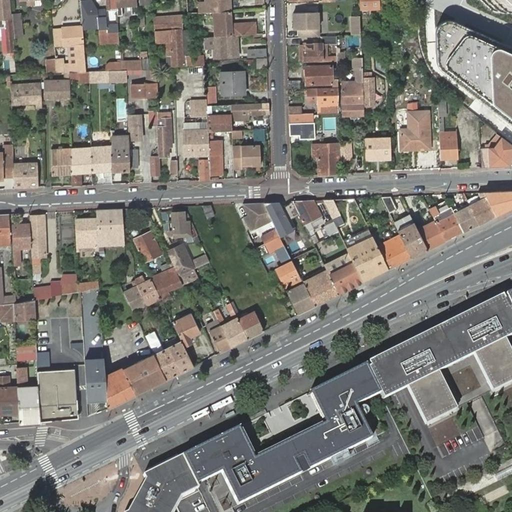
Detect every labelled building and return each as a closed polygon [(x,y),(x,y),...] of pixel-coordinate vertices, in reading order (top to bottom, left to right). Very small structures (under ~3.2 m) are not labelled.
[(0,0),(0,27),(5,27),(6,51),(9,51),(10,55),(13,55),(8,0),(1,0),(2,0),(0,0)] [(91,0),(80,0),(82,29),(97,28),(97,8),(91,0)] [(107,0),(108,10),(116,9),(115,0),(107,0)] [(137,13),(136,0),(115,0),(116,9),(116,13),(122,13),(121,3),(130,3),(131,13),(137,13)] [(230,11),(228,0),(202,0),(203,4),(199,4),(199,12),(214,12),(230,11)] [(361,0),(361,9),(381,8),(381,0),(361,0)] [(511,0),(481,0),(494,11),(498,13),(503,14),(511,13),(511,0)] [(97,28),(98,43),(115,42),(114,26),(105,26),(104,8),(97,8),(97,28)] [(231,11),(230,11),(214,12),(215,36),(231,36),(237,35),(255,34),(255,23),(231,24),(231,11)] [(319,12),(299,13),(300,30),(305,30),(305,38),(320,37),(319,12)] [(20,14),(12,14),(14,37),(21,37),(20,14)] [(173,65),(190,65),(189,57),(181,57),(178,15),(153,16),(154,29),(164,29),(165,43),(165,54),(170,54),(170,65),(173,65)] [(359,35),(360,16),(350,15),(349,35),(359,35)] [(442,25),(439,33),(441,60),(442,64),(445,68),(511,120),(511,51),(458,22),(450,22),(442,25)] [(66,73),(85,71),(82,29),(81,23),(61,24),(63,44),(74,43),(75,62),(62,62),(62,56),(55,56),(56,62),(57,73),(62,73),(66,73)] [(63,44),(61,24),(53,24),(54,44),(63,44)] [(165,43),(164,29),(154,29),(154,44),(165,43)] [(203,56),(203,59),(214,59),(214,57),(238,56),(237,35),(231,36),(215,36),(202,37),(203,56)] [(347,37),(348,46),(360,46),(360,36),(347,37)] [(338,61),(338,57),(338,56),(323,56),(323,42),(307,43),(307,50),(304,51),(305,60),(322,59),(322,62),(338,61)] [(307,50),(307,43),(298,43),(299,60),(305,60),(304,51),(307,50)] [(266,56),(265,48),(256,49),(256,57),(266,56)] [(256,57),(256,49),(247,49),(248,57),(256,57)] [(203,65),(203,60),(203,59),(203,56),(193,57),(193,65),(203,65)] [(140,68),(156,67),(155,57),(140,58),(140,59),(140,68)] [(125,69),(140,68),(140,59),(119,61),(119,69),(125,69)] [(256,68),(266,67),(266,59),(256,59),(256,68)] [(46,62),(47,74),(57,73),(56,62),(46,62)] [(330,87),(339,87),(338,68),(333,68),(333,65),(307,66),(308,85),(330,84),(330,87)] [(107,81),(125,80),(125,69),(119,69),(107,70),(107,81)] [(87,83),(107,81),(107,70),(99,70),(87,71),(87,83)] [(67,84),(87,83),(87,71),(85,71),(66,73),(67,84)] [(240,71),(223,72),(223,94),(241,93),(240,71)] [(68,96),(67,84),(66,73),(62,73),(62,80),(44,81),(46,100),(65,99),(65,96),(68,96)] [(363,77),(363,78),(364,105),(375,105),(374,77),(363,77)] [(344,115),(364,115),(364,105),(363,78),(359,79),(359,86),(347,86),(346,81),(343,81),(344,115)] [(288,81),(289,90),(301,89),(301,80),(288,81)] [(154,82),(131,83),(132,97),(156,96),(154,82)] [(19,109),(41,108),(40,83),(9,85),(11,116),(19,116),(19,109)] [(215,104),(214,88),(204,88),(205,99),(205,105),(215,104)] [(338,106),(337,89),(308,90),(309,104),(319,104),(319,106),(338,106)] [(117,98),(116,118),(125,118),(126,98),(117,98)] [(206,116),(205,105),(205,99),(190,100),(191,117),(206,116)] [(437,116),(446,116),(446,99),(437,99),(437,116)] [(248,103),(230,104),(231,120),(248,120),(253,119),(253,114),(267,114),(267,103),(248,103)] [(215,104),(205,105),(206,116),(207,129),(232,128),(231,120),(230,104),(215,104)] [(289,106),(289,114),(307,113),(307,106),(289,106)] [(418,149),(416,110),(410,110),(410,130),(400,130),(400,150),(418,149)] [(428,110),(416,110),(418,149),(430,149),(428,110)] [(158,113),(158,112),(149,112),(150,127),(159,126),(158,113)] [(159,126),(160,155),(160,156),(170,156),(169,146),(173,146),(171,113),(163,113),(163,126),(159,126)] [(289,114),(290,123),(299,122),(308,122),(308,113),(307,113),(289,114)] [(141,114),(129,115),(129,139),(141,139),(141,114)] [(308,122),(299,122),(300,137),(304,137),(304,139),(315,139),(314,122),(308,122)] [(211,180),(208,141),(207,129),(180,131),(182,157),(199,157),(200,180),(211,180)] [(253,129),(253,141),(264,141),(264,129),(253,129)] [(241,138),(241,130),(232,130),(233,138),(241,138)] [(441,159),(458,158),(457,132),(444,133),(440,133),(441,159)] [(511,144),(501,136),(499,135),(492,146),(480,147),(481,167),(507,166),(511,164),(511,144)] [(130,168),(129,156),(129,150),(128,136),(110,137),(111,147),(113,173),(130,172),(130,168)] [(391,159),(390,136),(365,136),(366,160),(391,159)] [(211,180),(221,179),(221,175),(223,174),(221,156),(223,156),(222,140),(208,141),(211,180)] [(319,175),(339,174),(338,142),(311,142),(311,154),(318,154),(319,175)] [(260,144),(233,146),(234,168),(243,168),(242,166),(242,163),(252,162),(252,165),(261,164),(260,144)] [(92,174),(113,173),(111,147),(91,148),(92,174)] [(81,175),(92,174),(91,148),(70,150),(72,175),(72,187),(82,186),(81,175)] [(129,156),(130,168),(139,168),(138,149),(129,150),(129,156)] [(72,175),(70,150),(51,151),(53,177),(72,175)] [(14,177),(14,166),(13,158),(3,158),(3,153),(0,153),(0,180),(5,180),(4,177),(14,177)] [(153,172),(161,172),(160,156),(160,155),(152,155),(153,172)] [(15,190),(39,189),(38,164),(14,166),(14,177),(15,190)] [(496,217),(511,208),(511,191),(484,193),(496,217)] [(480,225),(496,217),(484,193),(477,193),(481,199),(469,205),(470,206),(480,225)] [(412,258),(429,250),(417,228),(411,215),(400,220),(396,210),(397,209),(391,198),(382,198),(401,236),(412,258)] [(293,203),(306,228),(311,226),(309,221),(321,216),(314,201),(293,203)] [(333,201),(323,201),(333,221),(341,217),(333,201)] [(277,230),(280,236),(292,230),(278,203),(264,204),(272,220),(277,230)] [(272,220),(264,204),(243,205),(249,216),(244,218),(250,231),(272,220)] [(464,233),(480,225),(470,206),(459,212),(457,208),(453,210),(464,233)] [(207,220),(215,217),(211,207),(202,207),(207,220)] [(447,241),(464,233),(453,210),(451,207),(434,216),(435,218),(447,241)] [(184,208),(171,208),(173,238),(191,236),(191,238),(197,236),(184,208)] [(115,211),(96,212),(96,220),(97,251),(97,258),(102,258),(101,239),(117,238),(117,245),(123,244),(123,241),(123,231),(116,232),(115,211)] [(30,215),(27,216),(28,225),(29,238),(31,266),(38,266),(37,253),(45,253),(44,246),(45,246),(43,218),(30,218),(30,215)] [(9,216),(0,216),(0,248),(10,248),(9,216)] [(429,250),(447,241),(435,218),(417,228),(429,250)] [(97,251),(96,220),(77,221),(79,251),(97,251)] [(324,238),(324,240),(339,232),(334,222),(327,225),(327,227),(320,230),(321,234),(317,236),(319,240),(324,238)] [(28,225),(11,227),(14,277),(20,277),(18,239),(29,238),(28,225)] [(251,243),(255,249),(265,244),(280,236),(277,230),(251,243)] [(150,233),(133,241),(144,264),(161,256),(150,233)] [(280,236),(265,244),(269,253),(285,245),(280,236)] [(389,270),(412,258),(401,236),(378,247),(389,270)] [(363,282),(389,270),(378,247),(373,237),(347,250),(351,256),(363,282)] [(182,246),(166,253),(173,267),(178,277),(188,272),(193,270),(190,264),(182,246)] [(206,256),(190,264),(193,270),(194,270),(201,266),(209,262),(206,256)] [(339,294),(363,282),(351,256),(346,259),(349,264),(333,272),(331,267),(327,270),(339,294)] [(294,263),(277,272),(287,292),(304,284),(300,274),(294,263)] [(160,266),(148,272),(150,278),(162,271),(160,266)] [(167,292),(182,285),(178,277),(173,267),(150,280),(158,297),(160,295),(163,302),(170,298),(167,292)] [(198,278),(194,270),(193,270),(188,272),(178,277),(182,285),(182,286),(198,278)] [(316,306),(339,294),(327,270),(308,279),(304,271),(300,274),(304,284),(316,306)] [(0,275),(0,307),(14,306),(15,305),(15,298),(2,298),(0,275)] [(78,281),(79,290),(95,289),(94,280),(78,281)] [(137,280),(134,282),(146,306),(158,299),(149,281),(140,285),(137,280)] [(77,295),(77,282),(32,288),(33,303),(43,301),(77,295)] [(146,306),(134,282),(130,284),(133,289),(124,294),(133,313),(146,306)] [(304,284),(287,292),(299,315),(316,306),(304,284)] [(182,455),(196,484),(221,472),(237,504),(240,503),(371,438),(355,405),(380,393),(383,399),(407,387),(425,424),(456,408),(438,371),(473,354),(492,391),(511,380),(511,353),(504,338),(511,334),(511,291),(309,393),(324,424),(254,458),(238,427),(182,455)] [(33,303),(24,304),(25,319),(34,319),(33,312),(33,303)] [(232,348),(248,340),(239,321),(230,304),(227,305),(233,320),(225,324),(218,310),(214,312),(218,320),(232,348)] [(14,321),(14,306),(0,307),(0,318),(1,318),(1,321),(14,321)] [(248,340),(265,332),(255,312),(239,321),(248,340)] [(181,341),(184,347),(192,344),(190,338),(200,333),(190,314),(172,323),(181,341)] [(220,354),(232,348),(218,320),(207,325),(220,354)] [(155,331),(146,334),(151,351),(160,348),(155,331)] [(180,374),(194,367),(184,347),(181,341),(167,348),(180,374)] [(35,352),(35,345),(15,345),(15,359),(36,360),(36,365),(49,365),(49,352),(35,352)] [(166,381),(180,374),(167,348),(154,354),(166,381)] [(154,354),(138,363),(151,388),(166,381),(154,354)] [(103,360),(85,361),(89,403),(107,402),(103,360)] [(124,370),(136,396),(151,388),(138,363),(124,370)] [(15,384),(28,383),(27,366),(14,367),(15,384)] [(75,370),(38,373),(41,422),(79,419),(75,370)] [(108,410),(136,396),(124,370),(106,378),(108,410)] [(0,390),(10,389),(9,381),(0,380),(0,390)] [(10,389),(0,390),(0,416),(19,416),(18,394),(18,389),(10,389)] [(19,424),(40,422),(38,393),(18,394),(19,416),(19,424)] [(429,426),(439,445),(460,433),(450,415),(429,426)] [(172,511),(181,496),(198,488),(182,455),(164,465),(143,475),(145,479),(149,487),(135,511),(172,511)] [(135,511),(149,487),(145,479),(127,511),(135,511)]
